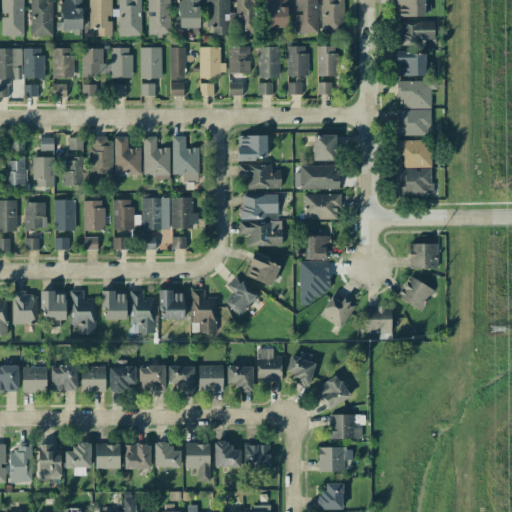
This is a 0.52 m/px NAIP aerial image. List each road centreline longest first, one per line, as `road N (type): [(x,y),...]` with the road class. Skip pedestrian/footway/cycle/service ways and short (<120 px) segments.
road 1 (residential): [(0,115),(367,113)]
road 2 (residential): [(0,269),(210,265),(225,230),(224,113)]
road 3 (residential): [(278,415),(0,417)]
road 4 (residential): [(368,269),(366,0)]
road 5 (residential): [(511,216),(368,217)]
